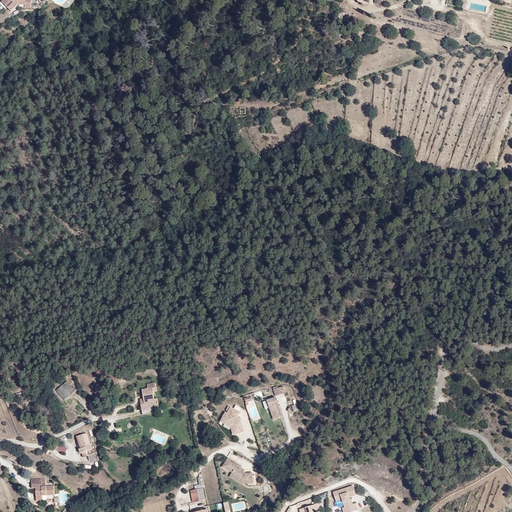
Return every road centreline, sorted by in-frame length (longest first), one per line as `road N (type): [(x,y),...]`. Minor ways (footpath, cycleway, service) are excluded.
road 1 (track): [(511,339),(446,362),(435,391),(403,398),(388,425),(424,478)]
road 2 (unknown): [(180,511),(176,480),(189,460),(224,441),(256,458)]
road 3 (residential): [(435,391),(422,499),(406,511)]
